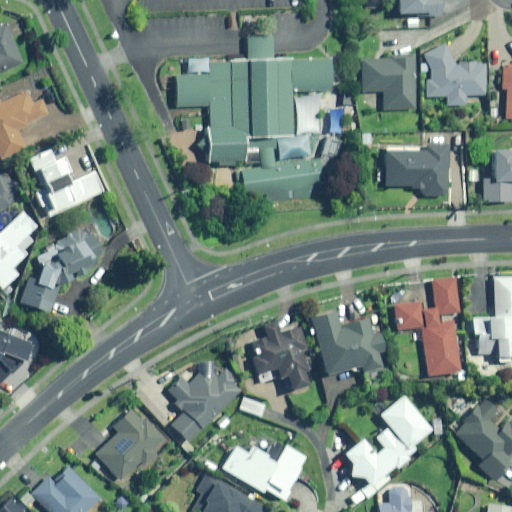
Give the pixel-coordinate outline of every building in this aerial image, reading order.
[(377,0),(387,0),(388,3),(395,3),(396,15),(430,13),(430,17),(439,16),(438,0),(365,0),(366,9),(378,8),(377,0)] [(0,72),(20,64),(1,23),(0,23),(0,72)] [(481,95),(481,63),(480,62),(457,63),(451,63),(437,44),(418,55),(427,69),(427,81),(422,81),(422,97),(443,97),(444,106),(465,106),(465,95),(481,95)] [(412,110),(412,59),(359,59),(359,92),(380,92),(380,110),(412,110)] [(173,107),(212,106),(213,132),(206,132),(206,166),(238,165),(238,136),(292,135),(292,92),(332,92),(331,60),(272,61),(272,62),(212,63),(213,78),(172,79),(173,107)] [(511,68),(499,68),(498,90),(503,90),(501,118),(511,118),(511,68)] [(29,104),(22,88),(0,97),(0,159),(23,149),(14,129),(45,115),(38,100),(29,104)] [(306,137),(277,141),(279,161),(308,157),(306,137)] [(403,190),(417,191),(417,196),(442,197),(443,146),(419,145),(419,152),(384,151),(383,186),(403,187),(403,190)] [(259,169),(239,172),(242,199),(327,189),(324,162),(272,168),(270,149),(257,150),(259,169)] [(53,159),(48,150),(26,160),(39,189),(32,193),(42,215),(70,201),(72,206),(101,191),(92,171),(73,180),(61,156),(53,159)] [(511,181),(511,176),(511,150),(484,151),(485,179),(478,179),(479,202),(508,202),(507,181),(511,181)] [(0,210),(8,208),(18,189),(0,179),(0,210)] [(0,289),(0,290),(16,275),(10,269),(23,256),(19,252),(31,241),(12,220),(0,231),(0,289)] [(91,259),(97,256),(85,229),(32,252),(13,302),(49,315),(61,281),(95,266),(91,259)] [(511,277),(488,278),(489,318),(467,318),(468,355),(491,355),(491,358),(508,357),(508,354),(511,353),(511,277)] [(454,314),(451,279),(428,280),(430,302),(389,305),(391,331),(415,329),(419,376),(454,374),(448,314),(454,314)] [(334,327),(330,312),(306,318),(319,376),(355,368),(356,374),(378,369),(374,352),(379,351),(376,335),(368,337),(364,320),(334,327)] [(257,325),(260,338),(247,341),(258,383),(278,377),(283,393),(308,387),(298,351),(303,349),(297,328),(274,334),(271,321),(257,325)] [(19,339),(0,331),(0,381),(31,351),(19,339)] [(231,385),(235,381),(221,367),(204,384),(194,374),(182,384),(175,377),(161,390),(171,400),(168,403),(178,414),(165,426),(183,444),(237,390),(231,385)] [(359,479),(358,479),(366,489),(378,479),(393,467),(395,470),(417,452),(412,446),(431,431),(403,396),(378,416),(387,428),(374,438),(382,449),(374,455),(362,440),(344,454),(352,465),(351,478),(359,479)] [(471,403),(446,427),(477,460),(471,465),(491,484),(511,463),(511,462),(506,457),(511,451),(511,428),(503,419),(495,427),(471,403)] [(131,416),(127,411),(109,426),(116,434),(91,454),(115,482),(137,463),(139,466),(153,455),(149,450),(160,440),(136,411),(131,416)] [(305,458),(282,446),(273,463),(247,449),(244,454),(234,448),(221,471),(259,493),(261,490),(280,501),(305,458)] [(82,511),(95,499),(63,467),(54,476),(48,482),(45,478),(27,495),(43,511),(82,511)] [(236,495),(213,482),(196,511),(261,511),(263,511),(236,495)] [(408,511),(408,490),(404,486),(394,485),(389,491),(389,502),(378,502),(378,511),(408,511)] [(19,511),(5,498),(0,502),(0,511),(19,511)]
